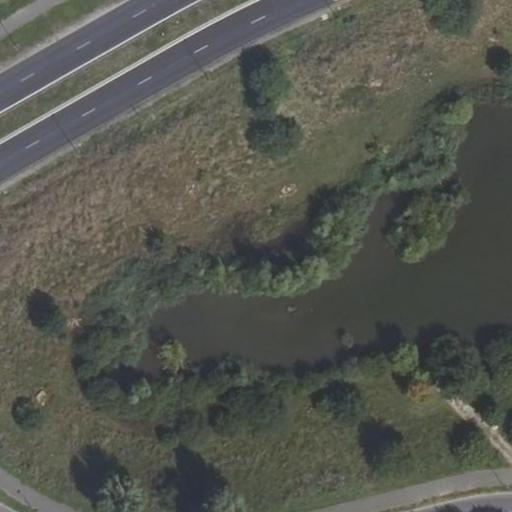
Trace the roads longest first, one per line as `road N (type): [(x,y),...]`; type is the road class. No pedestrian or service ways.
road 1 (primary): [(0,162),(286,0)]
road 2 (primary): [(165,0),(0,94)]
